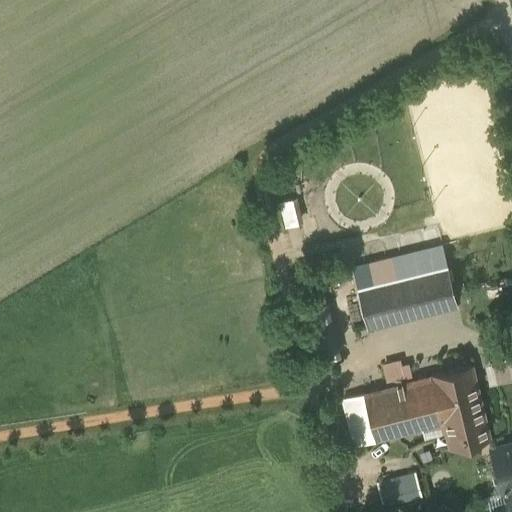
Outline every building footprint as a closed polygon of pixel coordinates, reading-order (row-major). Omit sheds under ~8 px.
[(286,221),(303,219),(299,193),(283,195),(286,221)] [(446,239),(358,260),(372,321),(461,300),(446,239)] [(307,302),(322,357),(342,352),(327,297),(307,302)] [(511,354),(487,358),(491,379),(511,375),(511,354)] [(475,363),(340,392),(351,442),(450,420),(454,442),(490,434),(475,363)] [(511,436),(492,442),(504,489),(511,486),(511,436)] [(418,466),(379,477),(386,503),(425,492),(418,466)]
